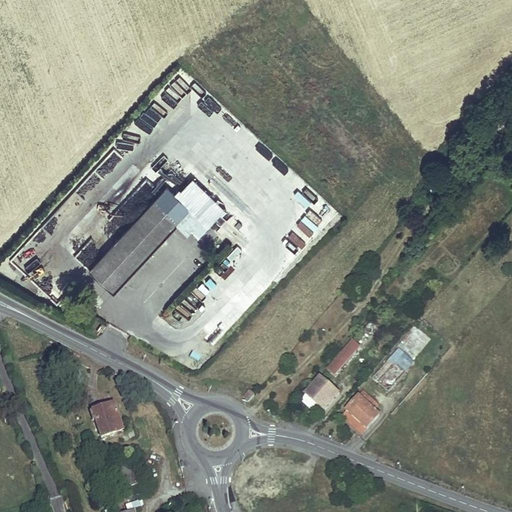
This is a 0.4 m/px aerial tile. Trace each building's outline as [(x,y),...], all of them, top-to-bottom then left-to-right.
[(210,165),(261,214),(269,206),(238,176),(218,156),(210,165)] [(167,187),(90,271),(112,292),(190,208),(167,187)] [(109,230),(115,223),(110,218),(101,227),(113,239),(116,236),(109,230)] [(316,221),(310,224),(318,239),(324,236),(316,221)] [(296,235),(303,250),(312,245),(305,231),(296,235)] [(91,260),(97,255),(84,242),(79,247),(91,260)] [(234,262),(241,249),(235,245),(227,258),(234,262)] [(277,259),(280,272),(286,271),(283,257),(277,259)] [(258,279),(258,280),(252,281),(256,297),(270,294),(266,277),(258,279)] [(239,323),(249,314),(239,303),(229,312),(239,323)] [(227,322),(213,327),(218,341),(232,337),(227,322)] [(353,342),(327,371),(335,378),(361,349),(353,342)] [(387,391),(413,362),(399,349),(373,379),(387,391)] [(321,380),(306,396),(324,412),(338,396),(321,380)] [(248,401),(253,396),(248,392),(244,397),(248,401)] [(363,394),(347,412),(368,430),(380,417),(373,411),(377,407),(363,394)] [(113,404),(105,406),(107,414),(101,416),(102,418),(95,420),(101,438),(122,431),(113,404)] [(92,410),(95,420),(102,418),(101,416),(107,414),(105,406),(92,410)] [(368,430),(347,412),(343,417),(364,435),(368,430)] [(122,489),(139,483),(131,459),(114,465),(122,489)]
